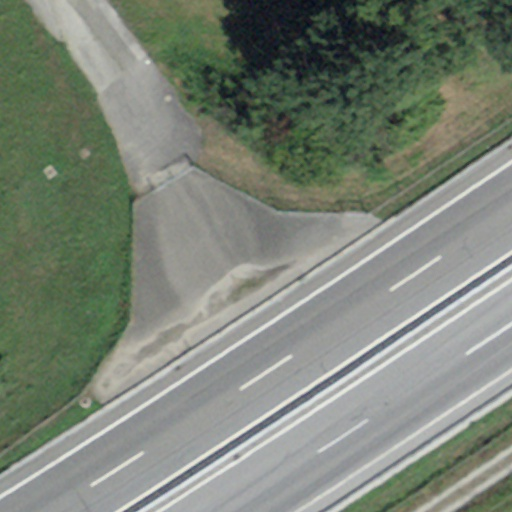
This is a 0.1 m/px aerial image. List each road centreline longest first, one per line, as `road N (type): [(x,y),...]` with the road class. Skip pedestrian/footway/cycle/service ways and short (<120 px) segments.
road 1 (motorway): [(511,216),(57,511)]
road 2 (unclassified): [(63,0),(127,92),(230,296)]
road 3 (motorway): [(227,511),(511,326)]
